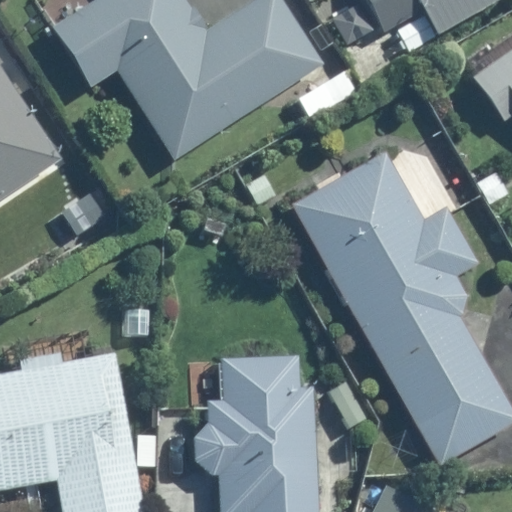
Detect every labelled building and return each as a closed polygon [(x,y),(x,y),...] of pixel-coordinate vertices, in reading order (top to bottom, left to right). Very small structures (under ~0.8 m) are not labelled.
[(322,63),(281,0),(256,0),(208,31),(188,0),(91,0),(53,25),(90,84),(118,66),(175,156),(322,63)] [(367,0),(386,32),(424,10),(438,34),(497,0),(367,0)] [(511,110),(511,51),(476,77),(503,116),(511,110)] [(0,203),(65,160),(0,63),(0,203)] [(293,207),(439,464),(511,423),(511,407),(460,316),(467,295),(457,278),(481,265),(449,209),(426,222),(387,154),(293,207)] [(0,488),(58,478),(64,511),(143,511),(115,354),(0,374),(0,488)] [(316,511),(310,390),(299,390),(297,357),(224,361),(226,401),(209,402),(210,424),(195,438),(197,463),(212,474),(218,474),(220,511),(316,511)] [(438,511),(388,485),(374,511),(438,511)]
